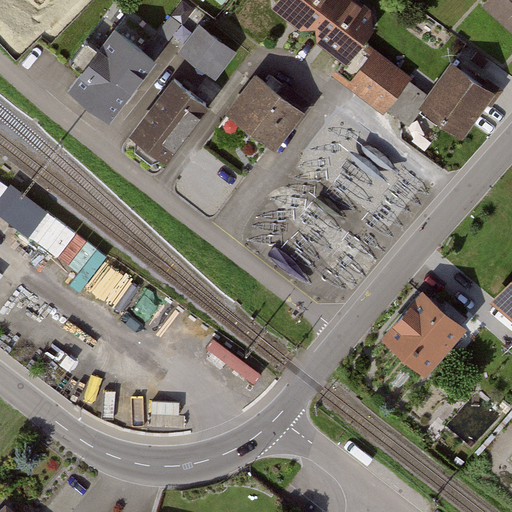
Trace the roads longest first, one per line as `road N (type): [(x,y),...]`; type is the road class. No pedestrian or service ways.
road 1 (track): [(345,336),(0,63)]
road 2 (residential): [(278,418),(511,142)]
road 3 (residential): [(71,432),(123,461),(183,468),(222,457),(278,418)]
road 4 (residential): [(278,418),(398,511)]
